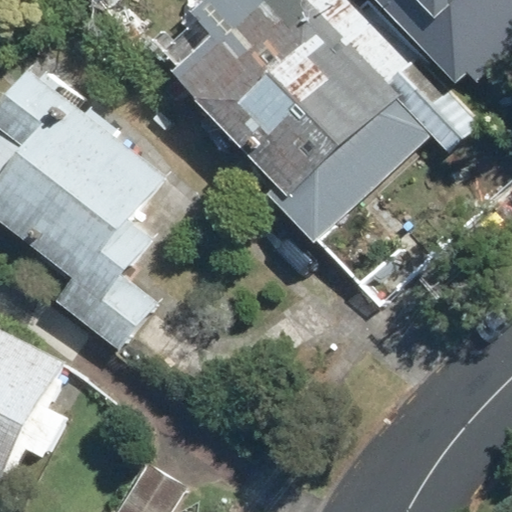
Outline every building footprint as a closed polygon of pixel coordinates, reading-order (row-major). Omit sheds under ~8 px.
[(228,37),(186,75),(285,184),(276,192),(321,242),(439,135),(394,85),(316,0),(212,0),(202,9),(228,37)] [(511,0),(387,0),(466,85),(511,42),(511,0)] [(425,56),(394,85),(439,135),(455,151),(487,122),(425,56)] [(15,133),(0,150),(0,210),(82,278),(63,300),(125,351),(166,302),(133,275),(164,238),(141,219),(176,177),(46,69),(2,122),(15,133)] [(370,202),(326,240),(367,288),(412,250),(370,202)] [(0,322),(0,488),(3,491),(74,363),(0,322)] [(154,462),(123,511),(177,511),(194,486),(154,462)]
